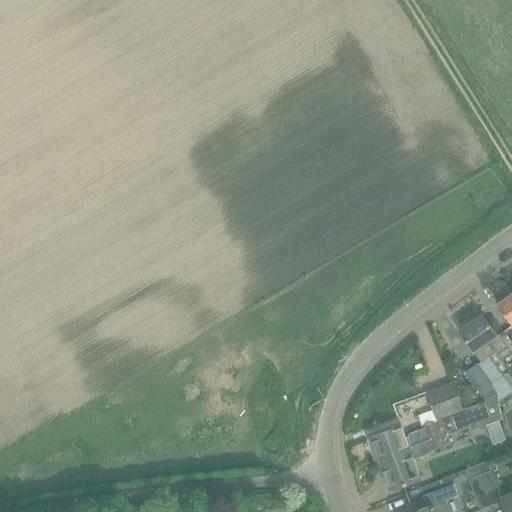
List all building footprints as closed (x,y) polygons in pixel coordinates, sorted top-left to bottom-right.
[(511,295),(498,305),(511,325),(511,295)] [(466,374),(477,390),(480,394),(486,402),(499,398),(500,403),(511,394),(511,387),(505,377),(506,377),(492,357),(497,354),(491,344),(499,338),(483,315),(460,331),(482,363),(466,374)] [(428,392),(435,411),(438,421),(423,426),(424,429),(409,435),(410,438),(406,439),(402,427),(371,439),(378,459),(410,448),(429,441),(446,433),(442,421),(464,413),(463,411),(453,383),(428,392)] [(446,433),(429,441),(433,451),(453,443),(450,435),(470,428),(471,431),(503,420),(499,403),(500,403),(499,398),(486,402),(463,411),(464,413),(442,421),(446,433)] [(410,448),(378,459),(390,491),(409,485),(422,480),(414,458),(410,448)] [(492,471),(482,475),(494,506),(503,502),(506,511),(511,511),(511,494),(503,498),(492,471)] [(494,506),(482,475),(469,480),(480,511),(494,506)] [(461,497),(456,485),(424,497),(428,508),(418,511),(450,511),(447,502),(461,497)]
